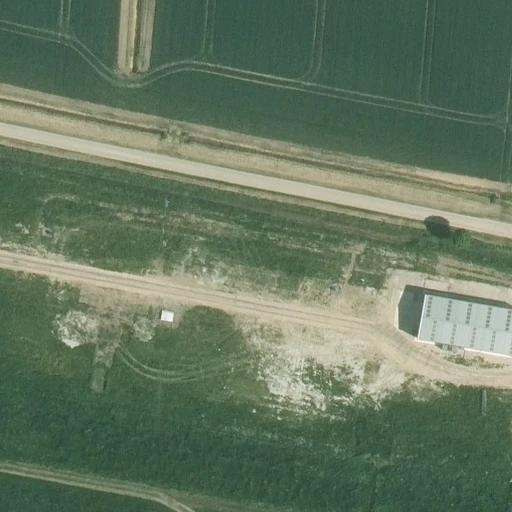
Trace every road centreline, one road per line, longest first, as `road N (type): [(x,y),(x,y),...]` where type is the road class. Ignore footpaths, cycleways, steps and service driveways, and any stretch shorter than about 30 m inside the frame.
road 1 (unclassified): [(511,231),(0,124)]
road 2 (track): [(511,353),(0,257)]
